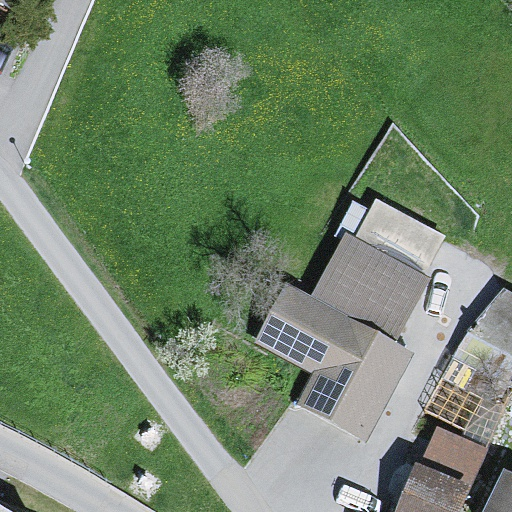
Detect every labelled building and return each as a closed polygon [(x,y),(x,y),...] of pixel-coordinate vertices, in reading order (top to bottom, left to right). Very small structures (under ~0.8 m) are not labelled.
[(0,0),(0,16),(6,20),(19,0),(0,0)] [(371,236),(431,261),(443,232),(382,208),(371,236)] [(416,278),(329,238),(297,306),(384,347),(416,278)] [(511,301),(489,286),(463,326),(511,357),(511,301)] [(284,411),(361,446),(403,356),(384,347),(297,306),(255,289),(235,334),(305,365),(284,411)] [(458,511),(482,458),(436,438),(405,511),(458,511)] [(511,511),(511,488),(507,486),(493,511),(511,511)]
